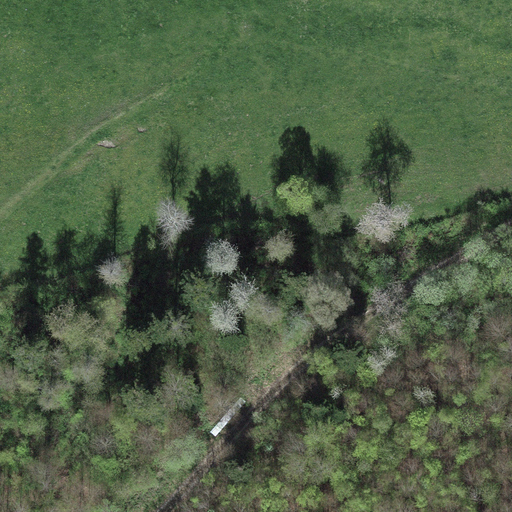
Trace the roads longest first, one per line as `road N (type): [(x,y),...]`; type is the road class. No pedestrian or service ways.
road 1 (track): [(161,511),(251,407),(306,357),(511,225)]
road 2 (track): [(0,220),(76,147),(180,82),(267,0)]
